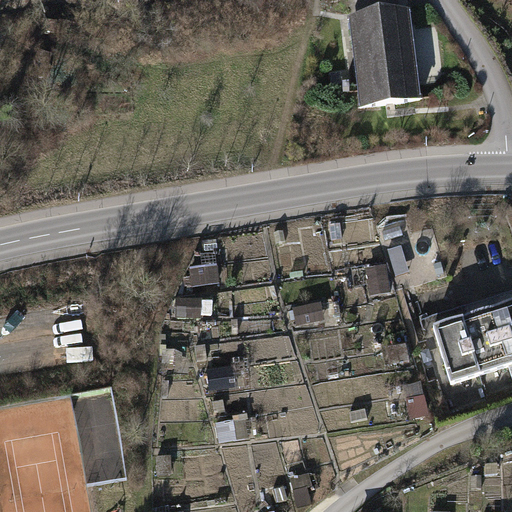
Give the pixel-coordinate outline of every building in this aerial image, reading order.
[(349,27),(362,116),(422,107),(410,18),(349,27)] [(396,273),(444,263),(437,225),(388,235),(396,273)] [(376,296),(396,292),(388,261),(369,266),(376,296)] [(511,303),(491,310),(508,367),(511,365),(511,303)] [(491,310),(462,319),(479,376),(508,367),(491,310)] [(462,319),(433,328),(451,384),(479,376),(462,319)]
